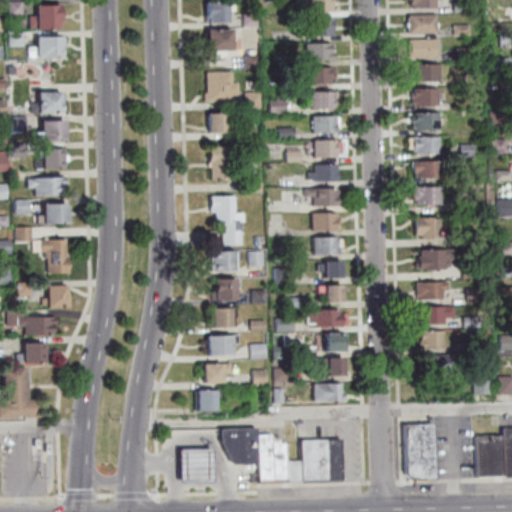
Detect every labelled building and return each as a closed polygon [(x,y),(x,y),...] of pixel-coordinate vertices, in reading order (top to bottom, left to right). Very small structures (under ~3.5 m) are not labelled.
[(328,0),(328,11),(309,12),(308,4),(290,5),(290,0),(328,0)] [(431,0),(431,8),(408,9),(408,5),(405,5),(405,0),(431,0)] [(4,1),(18,1),(18,14),(4,15),(4,1)] [(474,2),(474,11),(450,12),(450,2),(474,2)] [(202,4),(223,3),(224,23),(202,24),(202,4)] [(32,6),(56,5),(57,22),(53,22),(53,30),(32,30),(32,27),(26,27),(25,17),(32,16),(32,6)] [(238,26),(238,13),(252,13),(253,26),(238,26)] [(404,16),(431,15),(431,33),(405,34),(404,16)] [(304,19),(329,18),(330,36),(305,36),(304,19)] [(465,35),(449,36),(449,25),(465,25),(465,35)] [(226,30),(227,51),(202,52),(202,31),(226,30)] [(5,46),(4,34),(18,33),(18,46),(5,46)] [(494,34),(510,33),(510,47),(494,48),(494,34)] [(32,37),(60,36),(60,47),(56,47),(56,57),(31,58),(24,58),(24,47),(32,47),(32,37)] [(404,40),(432,39),(433,57),(405,57),(404,40)] [(329,52),(329,60),(301,61),(301,44),(326,43),(326,52),(329,52)] [(452,60),(451,48),(467,48),(467,60),(452,60)] [(253,55),(253,67),(240,68),(240,55),(253,55)] [(283,65),(269,65),(269,55),(283,55),(283,65)] [(490,59),(505,58),(505,73),(491,74),(490,59)] [(409,82),(408,65),(436,65),(436,81),(409,82)] [(301,84),(301,68),(327,68),(327,74),(330,74),(330,79),(327,79),(327,84),(301,84)] [(201,72),(227,72),(227,83),(233,83),(233,96),(228,96),(228,102),(199,102),(199,94),(202,94),(201,72)] [(409,89),(433,89),(434,106),(410,107),(409,89)] [(239,108),(239,93),(255,92),(255,108),(239,108)] [(331,109),(307,109),(307,106),(303,106),(302,100),(307,100),(307,92),(330,92),(331,109)] [(27,103),(33,103),(33,94),(56,93),(56,113),(27,114),(27,103)] [(280,99),(280,113),(263,114),(262,99),(280,99)] [(500,110),(501,127),(488,127),(488,111),(500,110)] [(434,112),(435,129),(411,130),(410,113),(434,112)] [(227,114),(227,132),(204,132),(203,115),(227,114)] [(21,131),(7,131),(7,116),(20,116),(21,131)] [(331,116),(331,133),(308,134),(307,116),(331,116)] [(59,120),(60,140),(28,141),(28,133),(37,132),(36,121),(59,120)] [(288,127),(289,138),(274,138),(274,127),(288,127)] [(408,137),(434,136),(434,154),(411,154),(411,151),(408,151),(408,137)] [(487,139),(501,139),(501,153),(487,153),(487,139)] [(332,157),(309,158),(309,141),(332,140),(332,142),(336,142),(337,154),(332,154),(332,157)] [(7,156),(6,144),(21,143),(21,156),(7,156)] [(456,157),(455,144),(470,144),(470,156),(456,157)] [(224,147),(224,168),(231,168),(231,179),(206,180),(206,163),(204,163),(204,147),(224,147)] [(38,149),(60,149),(61,168),(31,169),(31,161),(38,160),(38,149)] [(282,149),(295,149),(295,162),(282,162),(282,149)] [(244,172),(243,161),(259,161),(259,171),(244,172)] [(409,162),(437,161),(438,178),(412,178),(412,174),(409,174),(409,162)] [(309,166),(332,165),(333,182),(310,182),(310,179),(304,179),(303,173),(309,173),(309,166)] [(491,171),(507,170),(507,180),(492,181),(491,171)] [(255,175),(256,190),(241,191),(240,176),(255,175)] [(60,177),(60,186),(57,186),(58,194),(30,195),(30,187),(22,187),(22,180),(29,180),(29,178),(60,177)] [(436,186),(436,204),(412,204),(412,200),(409,200),(409,187),(436,186)] [(332,188),(333,205),(308,206),(308,197),(300,197),(300,189),(332,188)] [(452,212),(452,194),(466,193),(467,211),(452,212)] [(229,196),(229,212),(225,212),(225,222),(234,222),(234,231),(236,231),(236,243),(218,244),(218,223),(211,223),(210,212),(206,212),(205,196),(229,196)] [(11,214),(10,200),(23,199),(24,213),(11,214)] [(492,200),(510,199),(510,215),(493,216),(492,200)] [(32,224),(32,216),(39,216),(38,205),(63,204),(63,224),(39,225),(39,224),(32,224)] [(306,214),(331,213),(331,217),(333,217),(333,225),(332,225),(332,230),(307,231),(306,214)] [(410,236),(410,219),(433,218),(433,238),(417,238),(417,236),(410,236)] [(11,227),(26,226),(26,240),(11,240),(11,227)] [(444,234),(458,233),(458,243),(445,243),(444,234)] [(308,237),(332,237),(332,240),(337,240),(337,247),(335,247),(335,254),(308,254),(308,237)] [(29,240),(60,239),(61,258),(63,257),(64,273),(43,273),(42,257),(40,257),(40,251),(29,251),(29,240)] [(511,242),(511,253),(497,253),(497,242),(511,242)] [(207,251),(229,250),(229,272),(208,273),(207,251)] [(450,260),(444,260),(444,267),(441,267),(441,269),(413,270),(413,257),(416,257),(415,251),(450,250),(450,260)] [(244,265),(243,251),(257,251),(257,265),(244,265)] [(336,261),(336,278),(320,279),(320,272),(313,272),(312,265),(319,264),(319,261),(336,261)] [(458,278),(458,264),(474,264),(474,277),(458,278)] [(511,267),(511,278),(497,278),(496,268),(511,267)] [(283,268),(283,284),(271,284),(270,268),(283,268)] [(231,301),(207,301),(207,292),(210,292),(210,280),(231,280),(231,301)] [(13,296),(13,283),(26,282),(26,296),(13,296)] [(411,282),(443,282),(443,290),(438,291),(438,299),(415,300),(415,296),(412,296),(411,282)] [(313,293),(313,286),(336,285),(337,303),(320,303),(319,293),(313,293)] [(43,308),(42,287),(61,286),(61,294),(63,294),(63,308),(43,308)] [(462,289),(476,288),(476,303),(463,304),(462,289)] [(497,288),(509,288),(509,301),(498,302),(497,288)] [(259,290),(260,303),(247,303),(246,291),(259,290)] [(282,298),(302,298),(302,307),(282,307),(282,298)] [(449,318),(439,318),(439,324),(415,324),(415,308),(449,307),(449,318)] [(207,310),(226,310),(227,328),(208,328),(207,310)] [(334,310),(334,315),(342,314),(342,326),(311,326),(311,322),(304,322),(303,313),(310,313),(310,310),(334,310)] [(13,318),(47,317),(48,334),(20,335),(20,327),(13,327),(13,318)] [(477,317),(477,328),(460,328),(459,317),(477,317)] [(288,318),(288,331),(272,331),(271,319),(288,318)] [(245,331),(245,321),(261,320),(261,331),(245,331)] [(416,331),(439,331),(439,348),(416,349),(416,331)] [(232,335),(232,343),(227,343),(227,355),(204,355),(203,336),(232,335)] [(319,353),(319,335),(338,335),(338,352),(319,353)] [(509,336),(509,350),(495,350),(495,336),(509,336)] [(468,353),(468,341),(484,340),(484,353),(468,353)] [(19,344),(41,343),(42,362),(20,363),(19,344)] [(260,343),(261,358),(246,358),(245,344),(260,343)] [(268,348),(282,347),(282,356),(268,357),(268,348)] [(433,370),(433,355),(450,355),(450,360),(456,360),(456,369),(433,370)] [(345,358),(346,373),(330,374),(329,358),(345,358)] [(478,361),(490,360),(491,377),(492,377),(492,391),(476,392),(476,377),(478,377),(478,361)] [(205,363),(233,362),(233,372),(224,372),(224,381),(206,382),(205,363)] [(0,417),(0,401),(7,401),(6,366),(28,366),(29,380),(31,380),(31,398),(41,398),(41,416),(27,416),(27,414),(19,415),(20,416),(0,417)] [(291,379),(278,380),(277,367),(291,367),(291,379)] [(254,370),(269,369),(269,386),(255,386),(254,370)] [(511,375),(511,393),(501,394),(501,376),(511,375)] [(346,400),(316,401),(315,382),(344,382),(344,391),(346,391),(346,400)] [(285,403),(276,403),(276,387),(285,387),(285,403)] [(224,389),(224,398),(217,399),(217,410),(199,410),(199,390),(224,389)] [(406,423),(435,422),(436,477),(414,478),(407,473),(406,423)] [(259,433),(260,462),(233,462),(223,441),(222,428),(259,427),(259,433)] [(275,436),(276,480),(260,481),(260,462),(259,433),(275,433),(275,436)] [(479,475),(478,435),(505,434),(506,475),(479,475)] [(289,460),(290,480),(276,480),(275,436),(281,436),(282,443),(289,442),(289,460)] [(304,480),(303,460),(303,439),(344,438),(345,479),(304,480)] [(182,480),(181,448),(213,447),(214,480),(182,480)] [(304,480),(290,480),(289,460),(303,460),(304,480)]
